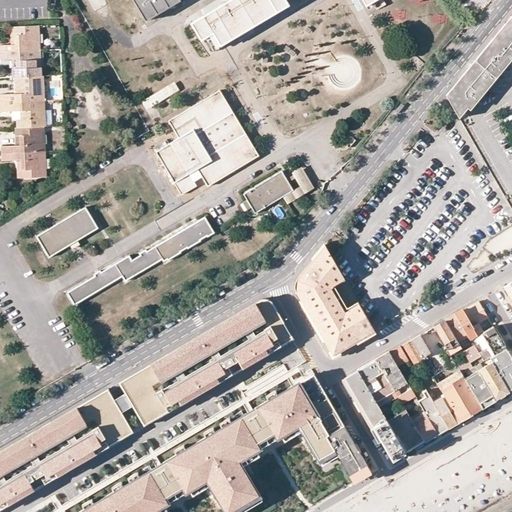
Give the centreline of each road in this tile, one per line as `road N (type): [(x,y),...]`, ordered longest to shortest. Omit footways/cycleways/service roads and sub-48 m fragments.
road 1 (residential): [(275,276),(509,0)]
road 2 (residential): [(0,436),(275,276)]
road 3 (residential): [(487,285),(328,373)]
